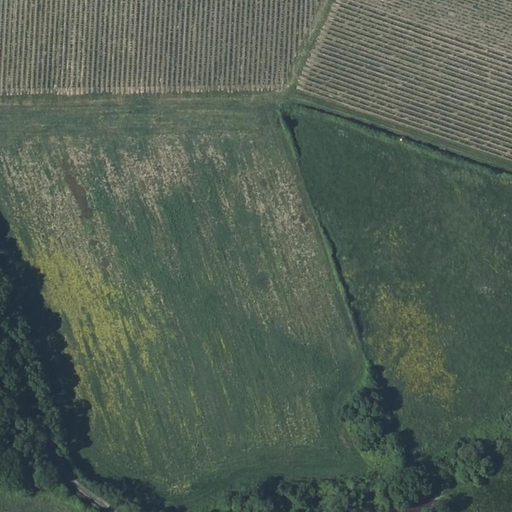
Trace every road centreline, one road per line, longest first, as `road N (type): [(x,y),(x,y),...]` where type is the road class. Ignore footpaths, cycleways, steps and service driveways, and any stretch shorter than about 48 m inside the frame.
road 1 (track): [(511,168),(291,92),(332,0)]
road 2 (track): [(0,319),(56,462),(76,488),(112,511)]
